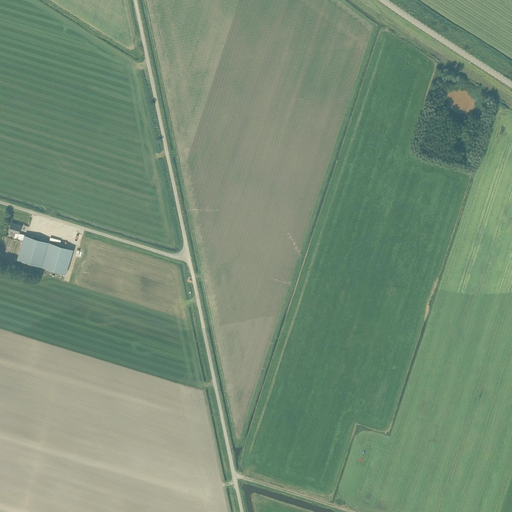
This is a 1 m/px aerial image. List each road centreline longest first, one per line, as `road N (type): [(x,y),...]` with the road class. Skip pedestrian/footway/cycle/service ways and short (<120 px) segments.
road 1 (unclassified): [(241,511),(134,0)]
road 2 (track): [(187,257),(0,200)]
road 3 (secondary): [(511,85),(380,0)]
road 4 (track): [(233,476),(350,511)]
